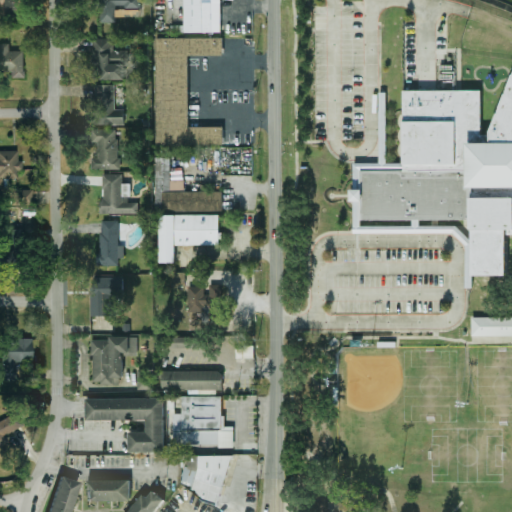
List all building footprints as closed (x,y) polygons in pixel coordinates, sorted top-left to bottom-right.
[(99,0),(100,23),(116,22),(116,8),(141,8),(140,0),(99,0)] [(221,0),(184,0),(184,33),(221,33),(221,0)] [(113,38),(92,39),(93,80),(126,79),(126,61),(128,61),(128,50),(113,50),(113,38)] [(156,38),(156,145),(223,145),(223,127),(188,127),(188,55),(223,55),(223,38),(156,38)] [(10,51),(9,44),(0,44),(0,71),(11,72),(11,79),(24,78),(24,51),(10,51)] [(405,92),(482,90),(483,133),(491,133),(490,129),(511,81),(511,234),(507,235),(506,276),(476,276),(471,275),(470,238),(470,221),(423,221),(416,221),(364,220),(361,220),(361,169),(403,169),(403,165),(405,92)] [(125,124),(125,109),(115,110),(115,84),(93,85),(94,125),(125,124)] [(403,165),(390,165),(390,94),(382,93),(383,165),(357,165),(357,191),(354,191),(354,203),(357,203),(357,236),(457,235),(467,247),(468,290),(476,290),(476,276),(471,275),(470,238),(459,228),(423,228),(423,221),(416,221),(416,228),(364,228),(364,220),(361,220),(361,169),(403,169),(403,165)] [(119,130),(91,129),(91,142),(98,143),(98,159),(92,158),(92,168),(117,169),(119,130)] [(0,205),(32,206),(32,191),(7,191),(7,179),(20,179),(21,161),(18,161),(18,152),(0,151),(0,205)] [(222,191),(184,192),(184,180),(170,180),(170,157),(155,157),(156,212),(223,211),(222,191)] [(139,213),(138,202),(130,203),(130,184),(123,184),(123,174),(101,174),(102,214),(139,213)] [(161,263),(176,262),(176,245),(220,245),(220,215),(160,215),(161,263)] [(118,266),(118,258),(124,258),(124,246),(118,246),(119,221),(100,220),(99,266),(118,266)] [(185,285),(186,273),(170,272),(170,285),(185,285)] [(92,316),(117,316),(117,296),(122,296),(122,277),(91,277),(92,316)] [(207,287),(189,286),(188,314),(198,314),(198,323),(210,324),(211,309),(218,309),(218,287),(207,287)] [(473,317),(511,317),(511,335),(473,335),(473,317)] [(171,348),(201,348),(201,337),(171,337),(171,348)] [(137,338),(92,339),(93,383),(114,383),(114,377),(124,377),(123,355),(137,355),(137,338)] [(32,339),(0,340),(1,375),(15,375),(15,363),(32,362),(32,339)] [(237,358),(254,358),(254,346),(249,346),(249,349),(236,349),(237,358)] [(223,389),(222,370),(166,371),(167,391),(223,389)] [(139,390),(151,389),(151,379),(138,380),(139,390)] [(234,448),(234,427),(223,427),(223,397),(183,396),(183,414),(173,414),(173,444),(220,444),(220,448),(234,448)] [(87,420),(147,420),(147,432),(129,432),(129,452),(165,452),(164,398),(86,399),(87,420)] [(0,447),(8,444),(5,435),(20,428),(14,416),(0,422),(0,447)] [(182,484),(193,486),(191,496),(219,503),(230,460),(190,450),(182,484)] [(70,511),(80,483),(60,477),(49,511),(70,511)] [(87,480),(87,501),(131,501),(130,480),(87,480)] [(130,511),(155,511),(165,500),(150,488),(130,511)]
